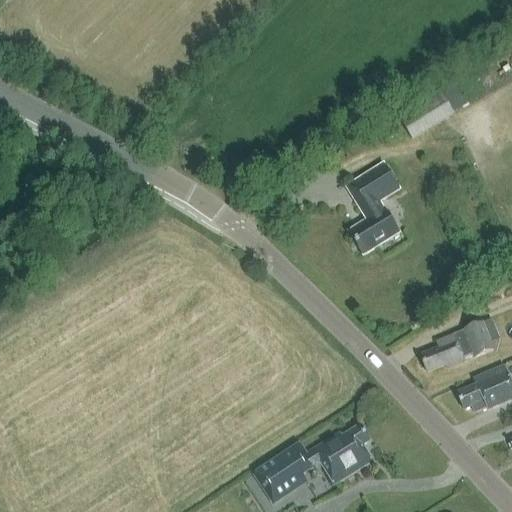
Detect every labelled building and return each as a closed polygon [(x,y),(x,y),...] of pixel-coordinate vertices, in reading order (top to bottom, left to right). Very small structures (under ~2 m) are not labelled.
[(399,117),(411,138),(453,112),(440,91),(399,117)] [(345,188),(366,221),(347,232),(363,257),(399,234),(379,202),(400,189),(384,164),(345,188)] [(435,343),(438,349),(419,357),(426,373),(446,364),(447,368),(492,349),(490,344),(502,338),(494,319),(482,324),(481,323),(464,330),(464,331),(435,343)] [(511,386),(504,367),(474,380),(477,385),(457,394),(464,411),(471,407),(474,413),(486,408),(488,411),(511,400),(511,386)] [(339,435),(305,456),(299,446),(254,476),(267,495),(320,463),(334,485),(372,461),(362,447),(369,443),(359,427),(341,438),(339,435)]
